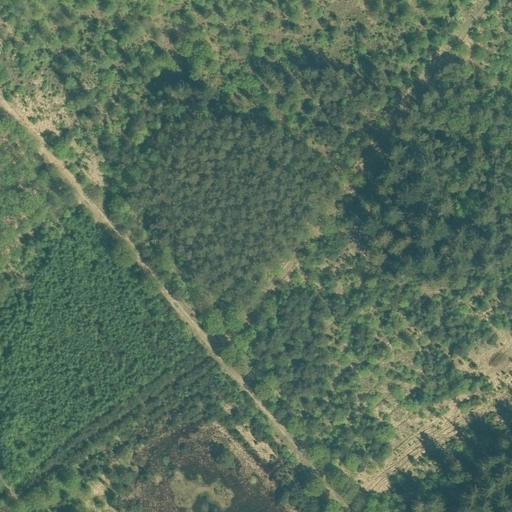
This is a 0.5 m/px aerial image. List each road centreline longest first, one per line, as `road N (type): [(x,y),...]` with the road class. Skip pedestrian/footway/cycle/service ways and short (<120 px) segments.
road 1 (track): [(2,102),(216,350)]
road 2 (track): [(354,511),(216,350)]
